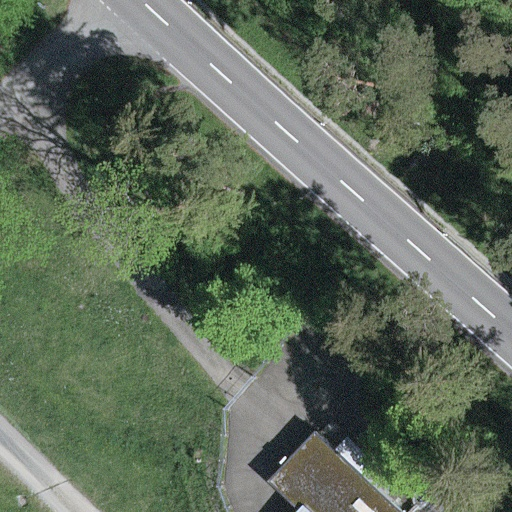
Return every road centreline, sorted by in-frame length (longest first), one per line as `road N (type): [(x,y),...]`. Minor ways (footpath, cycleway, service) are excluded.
road 1 (secondary): [(511,332),(145,0)]
road 2 (track): [(28,77),(52,159),(98,228),(241,392)]
road 3 (track): [(0,105),(107,0)]
